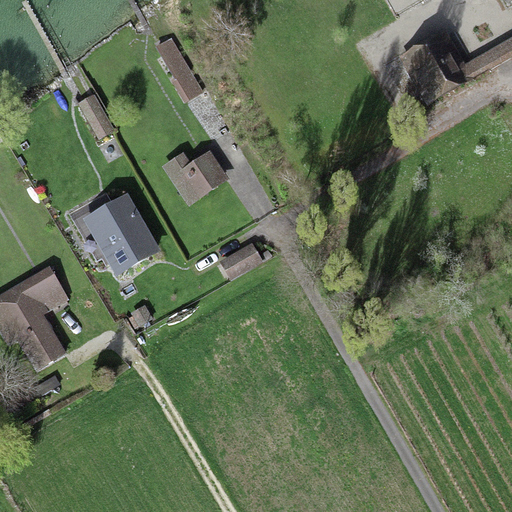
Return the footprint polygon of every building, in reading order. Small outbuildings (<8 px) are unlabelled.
[(467,82),(443,38),(406,60),(430,102),(467,82)] [(157,49),(187,102),(202,93),(171,41),(157,49)] [(99,141),(113,133),(92,97),(78,105),(99,141)] [(167,171),(188,203),(222,181),(208,160),(191,172),(183,160),(167,171)] [(126,201),(87,223),(117,275),(156,253),(126,201)] [(250,249),(224,264),(232,278),(258,263),(250,249)] [(9,324),(1,330),(9,344),(18,340),(37,372),(65,356),(39,314),(66,299),(50,271),(28,284),(34,295),(3,314),(9,324)]
